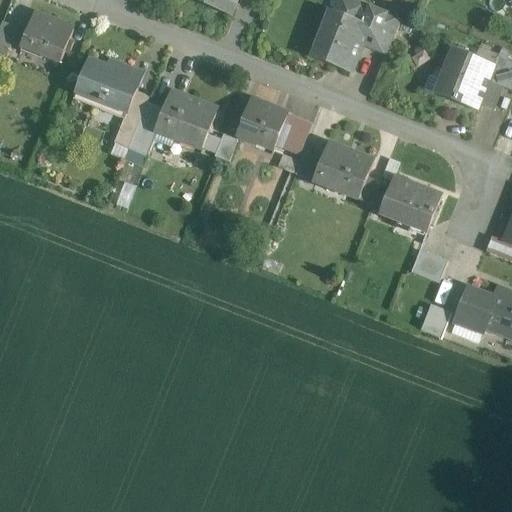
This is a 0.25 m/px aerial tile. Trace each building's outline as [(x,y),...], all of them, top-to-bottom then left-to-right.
[(191,0),(232,16),(237,0),(191,0)] [(368,28),(332,14),(313,61),(351,75),(362,45),(369,29),(368,28)] [(74,31),(35,16),(22,49),(61,64),(74,31)] [(397,33),(370,23),(368,28),(369,29),(362,45),(388,56),(397,33)] [(4,24),(0,32),(0,65),(4,67),(18,30),(4,24)] [(494,68),(454,52),(436,97),(477,113),(489,85),(495,68),(494,68)] [(511,65),(497,60),(494,68),(495,68),(489,85),(511,93),(511,65)] [(126,69),(110,62),(107,68),(90,61),(72,107),(74,107),(78,96),(126,116),(126,117),(128,118),(137,94),(142,82),(124,74),(126,69)] [(137,94),(128,118),(126,117),(115,145),(129,151),(148,105),(150,99),(137,94)] [(217,113),(171,95),(165,112),(157,133),(158,133),(203,151),(217,113)] [(288,116),(252,102),(238,138),(274,152),(288,116)] [(148,105),(129,151),(148,159),(158,133),(157,133),(165,112),(148,105)] [(297,117),(284,151),(301,158),(314,124),(297,117)] [(238,142),(224,136),(215,159),(230,164),(238,142)] [(374,164),(329,146),(314,184),(359,202),(368,179),(374,164)] [(317,160),(304,154),(296,177),(309,182),(317,160)] [(381,184),(368,179),(359,202),(372,207),(381,184)] [(441,199),(395,181),(381,216),(427,234),(441,199)] [(448,264),(420,253),(411,275),(439,286),(448,264)] [(511,299),(497,293),(494,300),(469,290),(455,325),(482,336),(485,330),(511,340),(511,299)] [(451,315),(431,307),(421,333),(441,341),(451,315)]
